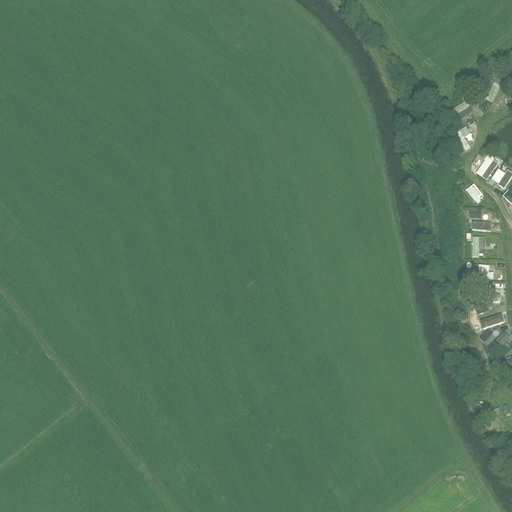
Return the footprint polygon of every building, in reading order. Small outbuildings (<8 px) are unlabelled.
[(486,99),(492,102),(498,87),(492,85),(486,99)] [(448,111),(455,122),(473,111),(466,100),(448,111)] [(453,135),(465,151),(470,147),(464,138),(469,134),(464,127),(453,135)] [(472,163),(478,168),(484,159),(478,155),(472,163)] [(487,156),(474,173),(485,181),(498,164),(487,156)] [(499,170),(491,181),(503,190),(511,177),(511,174),(506,170),(504,174),(499,170)] [(473,183),(465,190),(475,203),(483,197),(473,183)] [(511,185),(502,196),(511,205),(511,185)] [(471,222),(470,230),(489,232),(490,224),(471,222)] [(471,258),(478,258),(478,249),(484,249),(484,238),(471,237),(471,258)] [(492,279),(493,273),(487,272),(488,266),(472,264),(471,277),(492,279)] [(482,330),(503,322),(499,313),(478,322),(482,330)] [(498,330),(492,335),(487,330),(479,339),(488,347),(502,333),(498,330)] [(487,349),(493,354),(509,339),(503,333),(487,349)]
